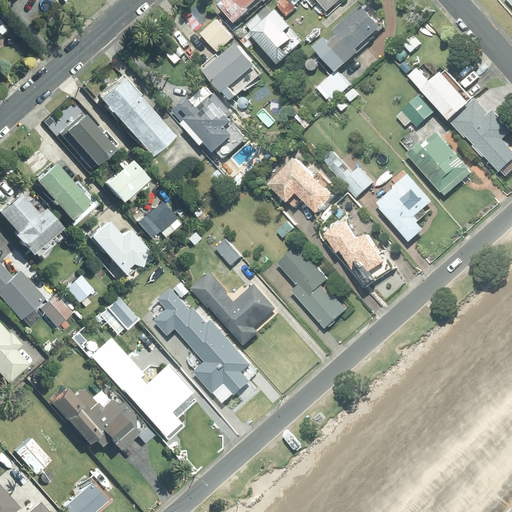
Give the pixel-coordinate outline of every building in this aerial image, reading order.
[(221,0),(220,1),(224,5),(222,7),(238,26),(249,17),(248,16),(250,11),(263,0),(221,0)] [(289,0),(284,0),(278,6),(288,17),(298,9),(289,0)] [(317,0),(330,14),(344,0),(317,0)] [(328,40),(317,50),(338,74),(361,55),(358,52),(384,29),(365,8),(337,33),(341,38),(333,45),(328,40)] [(260,17),(249,26),(253,31),(242,41),(249,49),(258,41),(281,67),(292,58),(285,50),(295,41),(288,33),(293,28),(279,13),(266,24),(260,17)] [(202,35),(219,53),(235,39),(217,20),(202,35)] [(404,44),(412,54),(422,45),(414,36),(404,44)] [(206,68),(208,72),(207,73),(226,96),(227,95),(233,102),(239,98),(238,97),(261,76),(256,70),(257,68),(239,47),(222,61),(219,57),(206,68)] [(478,115),(471,107),(473,105),(444,74),(433,85),(418,70),(410,78),(453,123),(456,121),(463,128),(478,115)] [(332,76),(319,89),(332,103),(334,101),(335,101),(351,86),(340,74),(335,79),(332,76)] [(119,80),(97,100),(148,158),(171,138),(119,80)] [(354,89),(346,96),(351,102),(359,95),(354,89)] [(235,124),(230,118),(234,114),(216,95),(201,109),(189,97),(173,112),(185,124),(187,123),(217,155),(236,138),(229,130),(235,124)] [(422,95),(398,117),(407,127),(413,122),(419,129),(437,112),(422,95)] [(342,100),(337,105),(341,110),(347,104),(342,100)] [(308,103),(302,108),(311,118),(317,112),(308,103)] [(300,110),(294,116),(299,121),(306,129),(312,123),(305,116),(300,110)] [(78,113),(56,134),(89,170),(111,150),(97,135),(101,131),(97,127),(94,131),(78,113)] [(467,137),(502,174),(511,164),(511,148),(485,120),(484,121),(478,115),(463,128),(470,135),(467,137)] [(424,142),(409,155),(444,194),(444,193),(448,197),(474,174),(470,170),(471,170),(439,134),(426,145),(424,142)] [(334,151),(324,159),(332,167),(331,169),(358,199),(375,184),(361,169),(355,174),(334,151)] [(119,170),(102,185),(118,204),(144,180),(124,157),(114,165),(119,170)] [(338,198),(328,188),(331,185),(320,175),(317,178),(297,160),(272,187),(291,205),(292,204),(297,208),(304,201),(321,216),(325,211),(327,213),(331,209),(329,207),(338,198)] [(50,201),(48,203),(51,206),(53,205),(67,221),(69,220),(72,222),(69,225),(71,227),(96,205),(75,182),(70,186),(52,165),(33,182),(50,201)] [(234,186),(220,171),(212,179),(226,193),(234,186)] [(425,211),(434,203),(411,176),(380,204),(383,209),(382,210),(412,243),(425,232),(419,225),(429,215),(425,211)] [(59,230),(43,211),(45,209),(34,196),(25,204),(17,195),(0,210),(0,218),(13,234),(10,236),(28,257),(59,230)] [(200,211),(191,201),(185,207),(194,216),(200,211)] [(160,202),(136,224),(150,239),(157,232),(163,239),(179,224),(160,202)] [(272,220),(286,235),(294,228),(279,213),(272,220)] [(105,223),(87,239),(119,275),(120,273),(124,277),(147,257),(143,252),(144,251),(126,231),(118,238),(105,223)] [(348,224),(328,236),(340,257),(345,254),(357,273),(358,272),(368,288),(397,271),(387,254),(382,256),(370,236),(359,242),(348,224)] [(81,231),(75,236),(79,240),(85,234),(81,231)] [(194,233),(187,240),(192,246),(199,238),(194,233)] [(217,249),(233,267),(243,258),(227,240),(217,249)] [(280,264),(300,287),(294,293),(327,330),(349,311),(331,291),(336,287),(320,270),(319,271),(299,248),(280,264)] [(0,267),(0,299),(16,318),(39,297),(20,276),(16,279),(13,276),(10,279),(0,267)] [(212,308),(246,347),(260,334),(256,330),(278,311),(257,287),(236,305),(227,294),(229,293),(212,274),(194,290),(210,310),(212,308)] [(64,290),(76,304),(91,291),(79,277),(64,290)] [(54,295),(38,310),(55,328),(71,313),(54,295)] [(136,320),(116,297),(97,315),(115,334),(122,328),(124,330),(136,320)] [(85,298),(80,303),(83,307),(89,302),(85,298)] [(0,376),(6,384),(27,366),(13,351),(19,346),(9,334),(7,335),(0,327),(0,376)] [(84,341),(76,333),(70,339),(78,347),(84,341)] [(208,349),(222,366),(210,376),(221,389),(224,387),(231,395),(254,374),(228,345),(231,342),(224,335),(208,349)] [(167,414),(190,393),(165,366),(142,386),(136,379),(141,375),(108,339),(89,357),(162,437),(176,424),(167,414)] [(5,386),(10,391),(14,388),(9,383),(5,386)] [(64,420),(63,421),(85,446),(91,441),(97,448),(106,441),(115,452),(142,428),(114,396),(109,401),(107,400),(97,410),(92,405),(94,403),(82,390),(73,398),(66,390),(50,405),(64,420)] [(13,453),(34,475),(49,461),(29,438),(13,453)] [(114,487),(100,471),(93,478),(107,493),(114,487)] [(87,484),(59,508),(62,511),(91,511),(103,502),(87,484)] [(0,511),(14,511),(18,509),(0,489),(0,511)]
